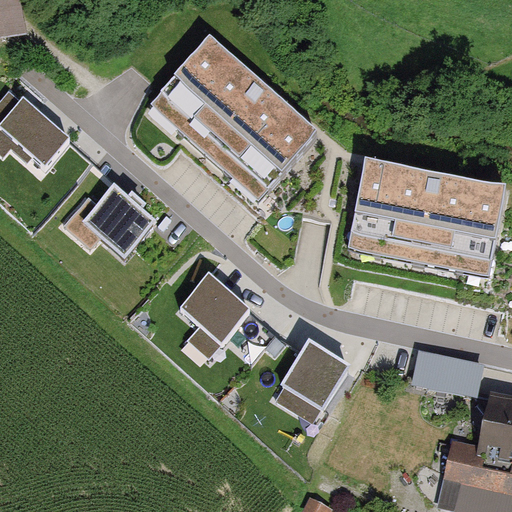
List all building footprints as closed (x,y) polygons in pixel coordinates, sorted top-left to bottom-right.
[(16,0),(0,0),(0,50),(25,46),(16,0)] [(318,142),(210,47),(152,112),(260,207),(318,142)] [(73,150),(25,109),(0,136),(0,144),(45,183),(73,150)] [(507,196),(365,168),(347,259),(488,288),(507,196)] [(100,214),(84,232),(100,246),(125,269),(155,235),(114,199),(100,214)] [(91,255),(100,246),(84,232),(100,214),(90,204),(64,231),(91,255)] [(210,280),(182,311),(222,348),(250,316),(210,280)] [(348,373),(309,350),(283,393),(323,416),(348,373)] [(411,390),(477,406),(485,373),(419,358),(411,390)] [(511,511),(511,406),(488,402),(479,446),(455,441),(442,502),(491,511),(511,511)]
